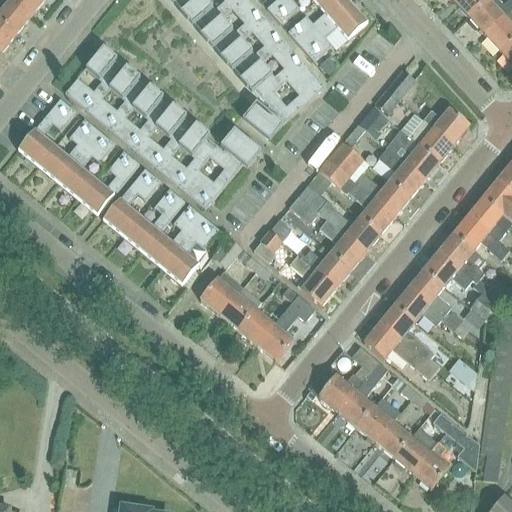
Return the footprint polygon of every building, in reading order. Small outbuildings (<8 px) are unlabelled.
[(13,0),(10,4),(30,21),(45,2),(42,0),(13,0)] [(165,0),(172,7),(175,5),(183,14),(184,15),(187,12),(200,0),(165,0)] [(184,15),(183,14),(180,16),(192,30),(194,27),(203,37),(203,38),(207,35),(220,23),(230,14),(246,1),(244,0),(217,0),(223,6),(214,15),(201,0),(187,12),(184,15)] [(322,0),(283,0),(267,14),(281,29),(299,13),(292,5),(298,0),(308,0),(313,4),(312,5),(314,7),(322,0)] [(301,52),(351,9),(343,0),(322,0),(314,7),(317,10),(317,9),(326,19),(314,29),(307,21),(288,38),(301,52)] [(457,0),(453,5),(469,22),(488,4),(484,0),(457,0)] [(493,0),(488,4),(469,22),(484,39),(511,14),(511,1),(511,3),(509,2),(502,9),(494,0),(493,0)] [(203,38),(203,37),(200,39),(211,52),(214,50),(222,59),(223,60),(227,57),(240,45),(250,37),(265,23),(246,1),(230,14),(243,29),(233,38),(220,23),(207,35),(203,38)] [(0,25),(16,39),(30,21),(10,4),(0,16),(0,25)] [(301,52),(314,67),(333,51),(326,43),(338,33),(346,42),(345,43),(348,46),(368,28),(351,9),(301,52)] [(511,45),(511,30),(511,29),(511,14),(484,39),(500,57),(511,45)] [(234,72),(242,82),(243,83),(246,80),(260,68),(270,59),(285,46),(265,23),(250,37),(263,52),(253,60),(240,45),(227,57),(223,60),(222,59),(220,62),(231,75),(234,72)] [(16,39),(0,25),(0,56),(1,57),(16,39)] [(511,45),(500,57),(511,69),(511,45)] [(260,68),(246,80),(243,83),(242,82),(240,84),(251,97),(254,95),(263,105),(273,96),(286,84),(305,68),(285,46),(270,59),(282,74),(273,82),(260,68)] [(124,74),(114,66),(116,63),(103,52),(98,58),(92,65),(85,74),(86,75),(87,74),(102,86),(94,96),(79,84),(79,83),(78,81),(65,98),(89,118),(102,103),(110,93),(125,75),(124,74)] [(336,72),(328,62),(319,69),(328,79),(336,72)] [(242,124),(269,146),(282,129),(325,91),(305,68),(286,84),(299,99),(286,111),(273,96),(263,105),(268,110),(264,114),(256,107),(242,124)] [(133,112),(145,97),(148,94),(147,93),(137,85),(140,82),(126,71),(124,74),(125,75),(110,93),(125,105),(117,115),(102,103),(89,118),(112,137),(125,122),(133,112)] [(387,95),(399,105),(414,86),(402,76),(387,95)] [(156,131),(168,116),(171,113),(170,112),(160,104),(163,101),(149,90),(147,93),(148,94),(145,97),(133,112),(148,124),(140,134),(125,122),(112,137),(135,156),(148,141),(156,131)] [(387,95),(375,109),(387,119),(392,114),(399,105),(387,95)] [(38,171),(55,151),(42,141),(52,129),(60,136),(76,117),(62,105),(60,104),(18,155),(38,171)] [(172,109),(170,112),(171,113),(168,116),(156,131),(171,143),(163,153),(148,141),(135,156),(159,175),(171,160),(179,150),(191,135),(194,132),(193,131),(184,123),(186,120),(172,109)] [(378,144),(393,127),(372,109),(357,127),(378,144)] [(431,115),(424,124),(423,124),(454,149),(469,131),(449,114),(441,123),(431,115)] [(67,161),(55,151),(38,171),(57,187),(99,136),(84,124),(69,143),(77,150),(67,161)] [(454,149),(423,124),(409,142),(439,167),(440,166),(449,155),(454,149)] [(196,128),(193,131),(194,132),(191,135),(179,150),(194,162),(186,172),(171,160),(159,175),(182,194),(197,175),(209,161),(217,151),(207,142),(209,139),(196,128)] [(356,129),(342,147),(349,153),(364,135),(356,129)] [(197,175),(182,194),(205,213),(242,169),(247,173),(260,156),(234,134),(220,151),(224,154),(223,156),(217,151),(209,161),(224,174),(212,188),(197,175)] [(439,167),(409,142),(400,135),(392,146),(391,146),(386,153),(424,185),(439,167)] [(114,149),(99,136),(57,187),(77,203),(94,183),(81,173),(91,161),(99,168),(114,149)] [(342,147),(327,165),(354,187),(395,221),(410,203),(389,186),(382,195),(362,178),(356,173),(363,164),(349,153),(342,147)] [(410,203),(424,185),(386,153),(378,163),(396,178),(389,186),(410,203)] [(97,220),(98,218),(139,169),(123,156),(108,175),(116,182),(106,193),(94,183),(77,203),(97,220)] [(348,198),(367,213),(360,222),(380,239),(395,221),(354,187),(327,165),(318,176),(331,186),(339,194),(346,199),(348,198)] [(511,166),(498,184),(511,196),(511,166)] [(122,241),(139,221),(127,210),(136,199),(145,205),(160,187),(144,174),(102,225),(122,241)] [(511,196),(498,184),(482,202),(511,226),(511,196)] [(319,200),(307,190),(297,201),(317,217),(326,225),(365,257),(380,239),(360,222),(353,231),(335,216),(336,214),(319,200)] [(139,221),(122,241),(142,257),(159,237),(160,237),(185,207),(169,194),(153,213),(161,219),(152,231),(139,221)] [(317,217),(297,201),(289,211),(308,227),(317,217)] [(511,226),(482,202),(468,220),(498,245),(511,227),(511,226)] [(161,273),(203,222),(188,210),(173,229),(181,235),(171,247),(160,237),(159,237),(142,257),(161,273)] [(268,237),(280,247),(288,237),(290,239),(297,231),(283,219),(268,237)] [(468,220),(454,238),(475,255),(480,248),(489,255),(488,256),(500,265),(509,254),(497,245),(498,245),(468,220)] [(219,235),(203,222),(161,273),(182,290),(198,269),(185,258),(195,247),(203,253),(219,235)] [(337,249),(330,258),(351,275),(365,257),(326,225),(318,234),(337,249)] [(280,247),(268,237),(252,256),(267,268),(275,259),(273,256),(280,247)] [(475,286),(474,287),(475,287),(472,289),(481,296),(482,298),(488,291),(479,283),(483,278),(478,273),(484,265),(473,256),(475,255),(454,238),(439,255),(475,286)] [(229,243),(213,263),(225,272),(235,261),(254,277),(260,270),(240,253),(241,252),(229,243)] [(336,293),(351,275),(330,258),(323,266),(309,254),(304,261),(299,257),(296,260),(336,293)] [(439,255),(424,274),(445,291),(451,284),(463,294),(472,284),(474,287),(475,286),(439,255)] [(296,291),(305,298),(321,311),(336,293),(296,260),(288,270),(303,282),(296,291)] [(270,278),(260,270),(254,277),(264,285),(270,278)] [(437,300),(445,291),(424,274),(409,292),(443,320),(451,311),(437,300)] [(223,276),(218,282),(200,305),(219,321),(242,292),(223,276)] [(511,304),(511,287),(501,300),(500,302),(511,304)] [(298,300),(287,291),(281,299),(292,307),(298,300)] [(499,301),(497,299),(498,299),(488,291),(482,298),(481,296),(469,313),(485,324),(490,316),(494,307),(499,301)] [(242,292),(219,321),(237,336),(256,313),(261,307),(242,292)] [(409,292),(394,310),(415,327),(422,319),(435,330),(443,320),(409,292)] [(274,328),(256,351),(275,367),(276,366),(283,357),(293,345),(283,337),(296,320),(304,326),(313,314),(298,300),(292,307),(274,328)] [(429,364),(434,358),(407,336),(415,327),(394,310),(379,328),(416,359),(413,362),(423,370),(429,364)] [(237,336),(256,351),(274,328),(256,313),(237,336)] [(443,326),(453,334),(459,326),(449,318),(443,326)] [(469,334),(459,326),(453,334),(462,342),(465,339),(468,336),(469,334)] [(439,372),(429,364),(423,370),(413,362),(416,359),(379,328),(364,347),(384,363),(391,355),(428,385),(439,372)] [(498,341),(511,343),(511,331),(500,329),(498,341)] [(496,353),(511,355),(511,343),(498,341),(496,353)] [(319,402),(337,416),(377,367),(359,353),(350,363),(360,371),(353,380),(352,379),(345,388),(336,380),(319,402)] [(494,365),(511,367),(511,355),(496,353),(494,365)] [(283,357),(276,366),(284,372),(291,363),(283,357)] [(493,377),(511,379),(511,367),(494,365),(493,377)] [(386,375),(377,367),(337,416),(355,432),(374,409),(365,402),(386,375)] [(469,372),(460,383),(473,395),(476,378),(476,377),(469,372)] [(491,389),(511,392),(511,386),(511,379),(493,377),(491,389)] [(400,396),(409,404),(415,396),(406,388),(400,396)] [(489,401),(510,403),(511,392),(491,389),(489,401)] [(415,396),(409,404),(418,412),(425,404),(415,396)] [(487,412),(508,415),(510,403),(489,401),(487,412)] [(392,425),(374,409),(355,432),(374,447),(392,425)] [(486,424),(506,427),(508,415),(487,412),(486,424)] [(432,426),(445,437),(453,427),(440,417),(432,426)] [(484,436),(504,439),(506,427),(486,424),(484,436)] [(393,462),(411,440),(392,425),(374,447),(393,462)] [(462,435),(453,427),(445,437),(453,444),(463,453),(457,460),(475,476),(479,448),(462,435)] [(504,439),(484,436),(481,458),(486,459),(483,484),(497,487),(502,457),(504,439)] [(430,455),(411,440),(393,462),(411,477),(430,455)] [(437,446),(430,455),(411,477),(431,494),(444,478),(449,471),(452,468),(440,459),(445,453),(437,446)] [(511,511),(511,508),(504,502),(496,511),(511,511)]
